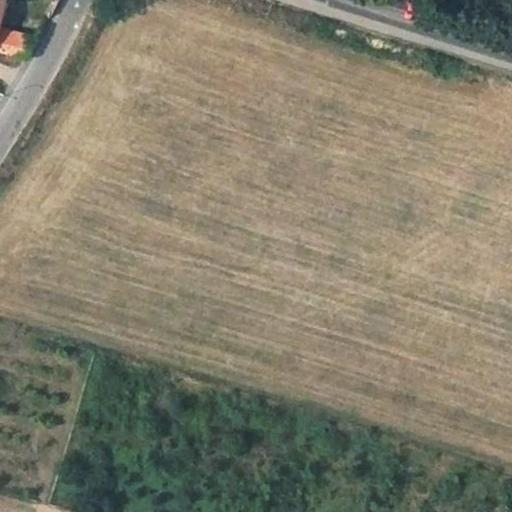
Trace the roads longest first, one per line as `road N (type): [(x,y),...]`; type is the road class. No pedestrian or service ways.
road 1 (residential): [(298,0),(511,75)]
road 2 (residential): [(0,131),(81,0)]
